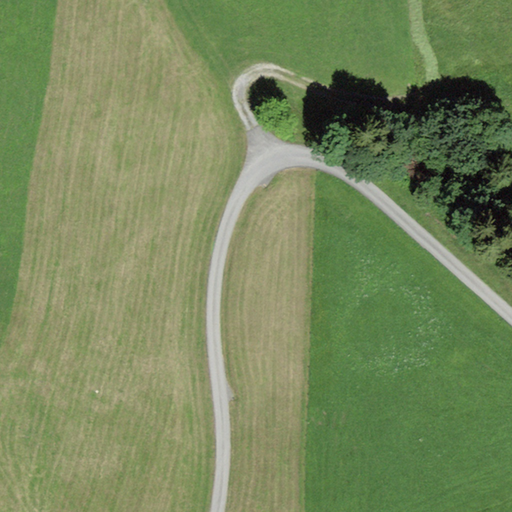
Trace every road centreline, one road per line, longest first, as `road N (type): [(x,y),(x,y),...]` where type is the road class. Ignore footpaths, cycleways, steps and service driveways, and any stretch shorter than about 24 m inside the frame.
road 1 (unclassified): [(511,315),(355,177),(300,156),(260,168),(235,206),(218,256),(218,511)]
road 2 (track): [(273,160),(244,112),(241,88),(253,73),(273,71),(356,96)]
